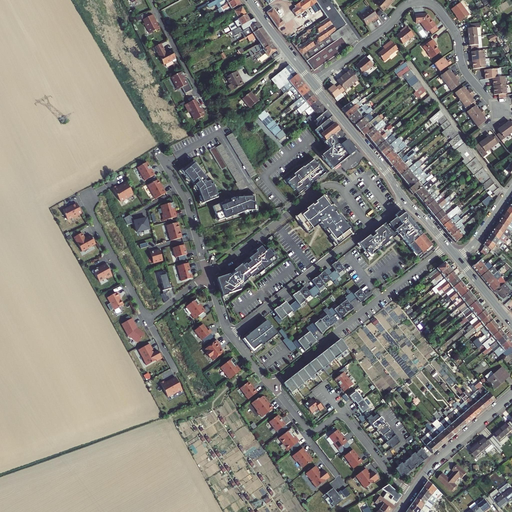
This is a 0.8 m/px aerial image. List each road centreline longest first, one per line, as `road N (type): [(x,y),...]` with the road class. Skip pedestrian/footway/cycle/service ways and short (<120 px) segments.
road 1 (residential): [(312,82),(403,7),(426,2),(454,31),(462,67),(502,116),(485,130)]
road 2 (residential): [(447,246),(272,385)]
road 3 (residential): [(207,274),(325,184),(341,189),(370,227)]
road 4 (residential): [(272,385),(310,430),(342,416),(411,492)]
road 5 (residential): [(231,336),(370,227)]
road 6 (secondary): [(312,82),(405,200)]
road 7 (residential): [(82,195),(147,320)]
road 8 (unclassified): [(511,394),(433,462),(411,492)]
